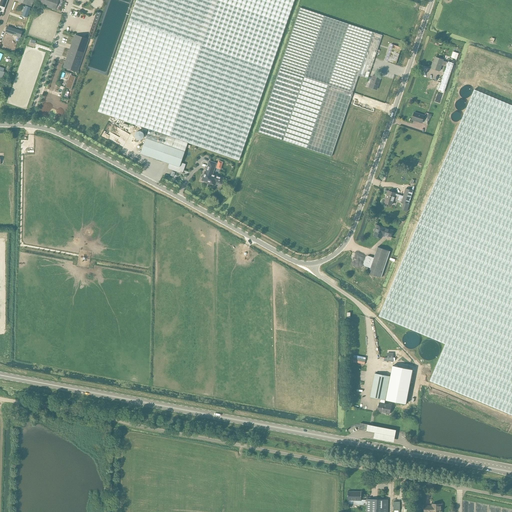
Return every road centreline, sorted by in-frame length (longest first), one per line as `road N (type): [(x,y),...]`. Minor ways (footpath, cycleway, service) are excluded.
road 1 (unclassified): [(511,499),(0,398)]
road 2 (primary): [(350,441),(0,374)]
road 3 (unclassified): [(296,262),(48,128),(0,125)]
road 4 (unclassified): [(312,264),(350,235),(431,0)]
road 5 (unclassified): [(365,398),(369,321),(312,264)]
road 6 (unknown): [(28,127),(68,3)]
